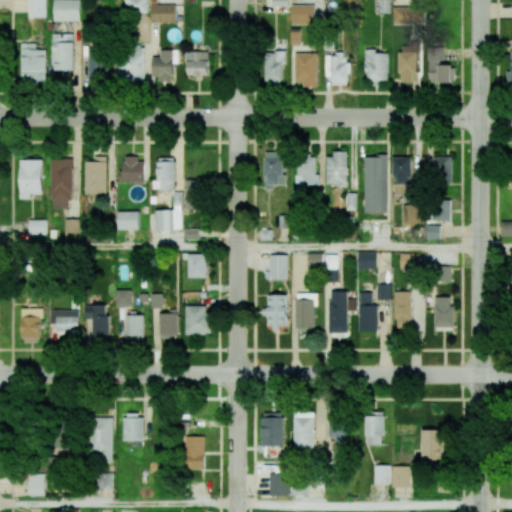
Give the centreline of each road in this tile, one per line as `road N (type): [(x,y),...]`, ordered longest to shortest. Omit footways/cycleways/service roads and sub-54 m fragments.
road 1 (tertiary): [(480,511),(481,0)]
road 2 (residential): [(0,375),(511,375)]
road 3 (residential): [(238,511),(238,0)]
road 4 (residential): [(0,118),(511,118)]
